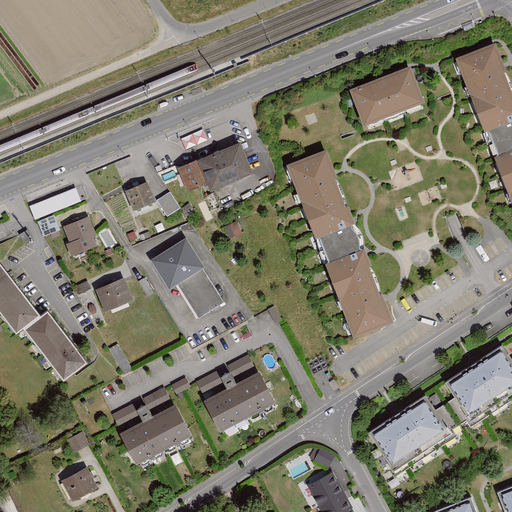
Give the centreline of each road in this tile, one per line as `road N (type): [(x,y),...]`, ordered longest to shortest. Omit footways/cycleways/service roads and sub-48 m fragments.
road 1 (primary): [(0,188),(469,0)]
road 2 (unclassified): [(511,301),(323,414)]
road 3 (track): [(0,115),(183,31)]
road 4 (unclassified): [(323,414),(180,511)]
road 5 (residential): [(270,0),(183,31),(151,0)]
